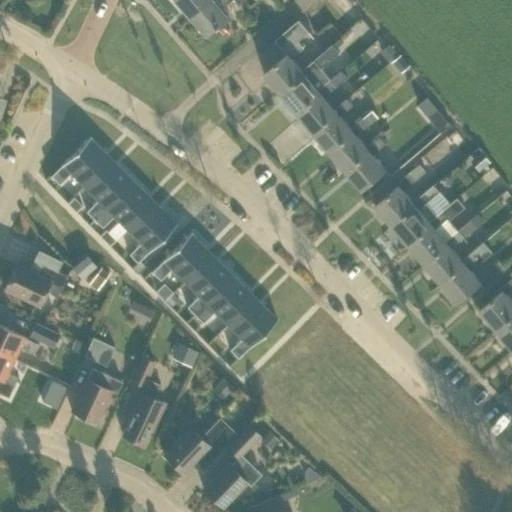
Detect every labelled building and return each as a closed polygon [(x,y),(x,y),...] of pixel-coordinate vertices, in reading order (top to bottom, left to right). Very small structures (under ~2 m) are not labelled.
[(173,0),(188,16),(206,0),(173,0)] [(225,0),(206,0),(188,16),(204,35),(226,17),(217,7),(225,0)] [(280,93),(304,72),(302,70),(292,58),(304,48),(298,41),(298,40),(309,31),(299,19),(275,40),(285,51),(285,52),(286,54),(264,73),(280,93)] [(389,61),(399,53),(390,43),(381,51),(389,61)] [(304,72),(280,93),(296,112),(320,92),(318,89),(331,79),(322,69),(340,53),(332,44),(314,59),(302,70),(304,72)] [(409,66),(400,56),(394,61),(403,71),(409,66)] [(296,112),(313,131),(337,111),(334,108),(324,96),(344,80),(338,72),(331,79),(318,89),(320,92),(296,112)] [(334,108),(337,111),(313,131),(329,150),(353,130),(351,127),(340,115),(353,105),(347,98),(334,108)] [(351,127),(353,130),(329,150),(345,170),(369,150),(367,147),(357,135),(377,117),(372,110),(351,127)] [(88,136),(50,175),(58,184),(70,172),(83,186),(111,158),(88,136)] [(367,147),(369,150),(345,170),(362,189),(386,169),(373,154),(385,144),(379,136),(367,147)] [(486,165),(478,155),(472,160),(480,170),(486,165)] [(132,179),(111,158),(83,186),(96,199),(85,210),(93,218),(132,179)] [(511,181),(497,163),(469,186),(484,204),(511,181)] [(415,204),(413,201),(403,189),(422,173),(416,166),(396,183),(398,186),(375,205),(392,224),(415,204)] [(101,226),(113,215),(126,228),(154,201),(132,179),(93,218),(101,226)] [(392,224),(408,244),(432,223),(429,221),(437,214),(428,202),(439,193),(435,187),(432,185),(413,201),(415,204),(392,224)] [(429,221),(432,223),(408,244),(424,263),(448,243),(446,240),(435,228),(462,205),(456,198),(437,214),(429,221)] [(126,228),(139,242),(128,253),(137,262),(176,223),(154,201),(126,228)] [(446,240),(448,243),(424,263),(440,282),(464,262),(462,259),(452,247),(476,227),(472,224),(469,220),(458,229),(446,240)] [(184,281),(212,253),(189,231),(151,270),(159,279),(171,267),(184,281)] [(492,250),(499,244),(491,236),(484,242),(492,250)] [(457,302),(481,282),(471,270),(490,253),(482,243),(474,248),(462,259),(464,262),(440,282),(457,302)] [(67,275),(59,271),(64,261),(41,250),(31,272),(15,264),(4,288),(38,305),(45,290),(56,296),(67,275)] [(186,305),(194,314),(233,275),(212,253),(184,281),(197,294),(186,305)] [(72,267),(80,277),(94,266),(86,256),(72,267)] [(92,283),(100,289),(112,272),(104,266),(92,283)] [(496,330),(511,316),(511,299),(507,294),(511,289),(511,271),(511,273),(511,274),(511,277),(500,287),(502,290),(479,309),(496,330)] [(254,296),(233,275),(194,314),(202,322),(213,310),(227,324),(254,296)] [(276,318),(254,296),(227,324),(240,337),(229,349),(237,357),(276,318)] [(511,316),(496,330),(511,347),(511,316)] [(29,336),(53,347),(60,333),(36,322),(29,336)] [(0,324),(0,351),(12,357),(17,346),(32,353),(37,343),(0,324)] [(84,355),(105,365),(114,346),(92,336),(84,355)] [(173,352),(192,361),(197,351),(178,342),(173,352)] [(0,392),(7,396),(17,377),(5,371),(12,357),(0,351),(0,392)] [(159,384),(147,379),(155,361),(141,355),(129,380),(141,386),(126,418),(129,419),(122,434),(142,444),(149,429),(152,430),(164,402),(153,397),(159,384)] [(294,355),(282,384),(373,419),(385,390),(294,355)] [(91,366),(71,410),(94,421),(110,389),(117,393),(123,381),(91,366)] [(216,383),(226,393),(233,386),(223,377),(216,383)] [(219,417),(200,437),(189,426),(163,453),(182,472),(194,460),(203,468),(237,433),(219,417)] [(236,457),(229,464),(227,462),(202,488),(221,507),(246,482),(249,485),(260,473),(240,454),(259,435),(249,425),(226,448),(236,457)] [(356,458),(447,492),(459,462),(367,428),(356,458)] [(262,438),(271,446),(278,438),(269,430),(262,438)] [(305,481),(320,475),(308,466),(304,470),(304,476),(305,481)] [(443,498),(436,511),(469,511),(470,511),(443,498)]
